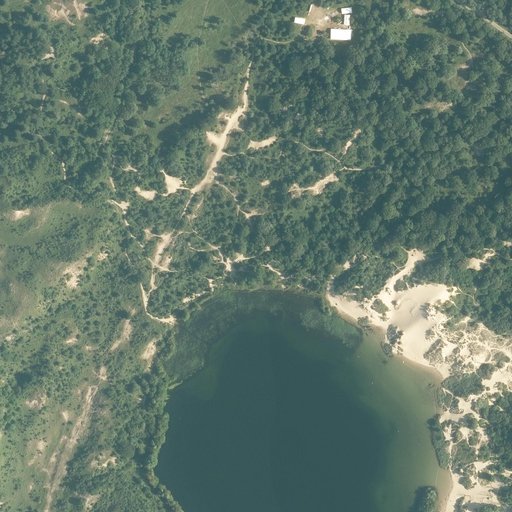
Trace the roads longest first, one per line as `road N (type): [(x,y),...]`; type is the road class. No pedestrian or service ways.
road 1 (unknown): [(511,258),(421,227),(401,210),(399,183),(382,167),(349,170),(326,152),(288,141),(278,159),(231,157),(222,149)]
road 2 (unknown): [(222,149),(224,133),(246,108),(263,0)]
